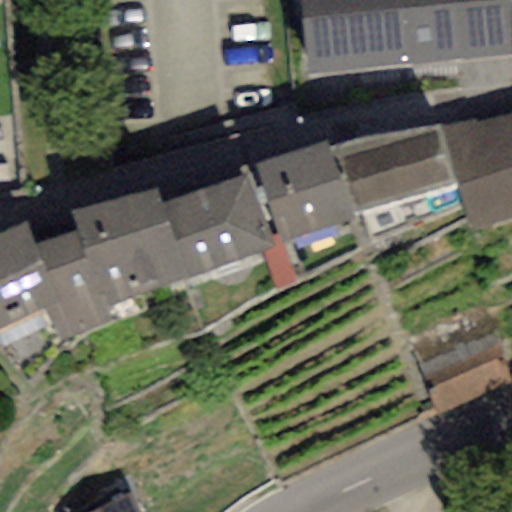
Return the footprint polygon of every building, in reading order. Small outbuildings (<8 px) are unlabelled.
[(511,20),(511,0),(298,0),(306,90),(511,64),(511,20)] [(511,122),(440,133),(470,244),(511,229),(511,122)] [(364,150),(337,155),(358,224),(451,197),(436,141),(364,150)] [(327,154),(256,178),(282,255),(353,231),(327,154)] [(250,187),(162,217),(187,293),(276,262),(250,187)] [(156,198),(73,226),(79,244),(104,321),(187,293),(162,217),(156,198)] [(26,238),(0,248),(0,342),(49,323),(58,319),(35,260),(26,238)] [(79,244),(35,260),(58,319),(49,323),(60,354),(111,336),(104,321),(79,244)] [(511,387),(492,337),(418,366),(439,418),(511,388),(511,387)] [(136,511),(130,496),(94,511),(136,511)]
